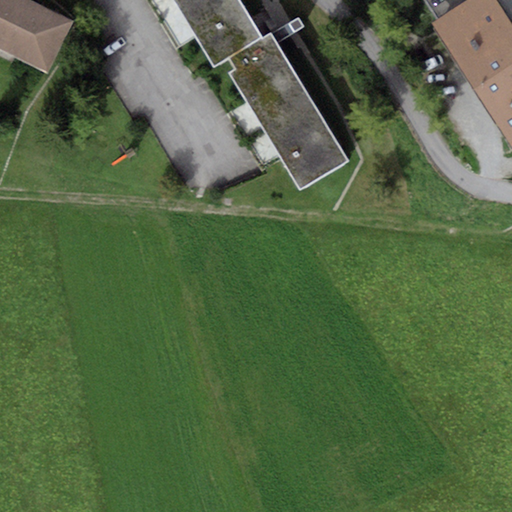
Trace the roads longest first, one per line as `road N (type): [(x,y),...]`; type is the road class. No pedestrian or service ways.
road 1 (track): [(0,194),(511,230)]
road 2 (residential): [(511,195),(452,165),(326,0)]
road 3 (residential): [(114,0),(213,172)]
